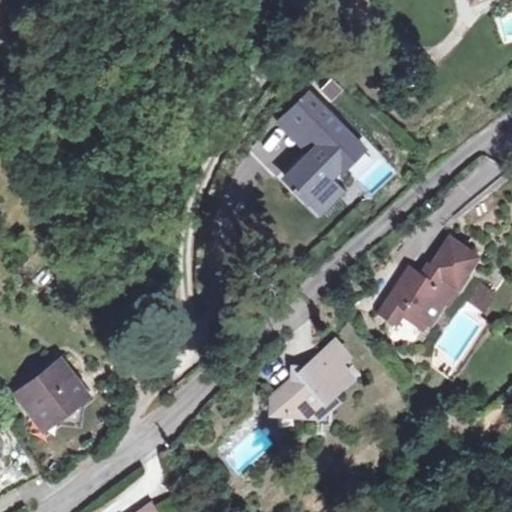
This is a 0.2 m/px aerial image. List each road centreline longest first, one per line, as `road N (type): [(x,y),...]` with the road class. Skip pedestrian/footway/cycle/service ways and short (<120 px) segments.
road 1 (unclassified): [(511,136),(136,441)]
road 2 (residential): [(136,441),(141,405),(179,367),(187,224),(251,89),(262,0)]
